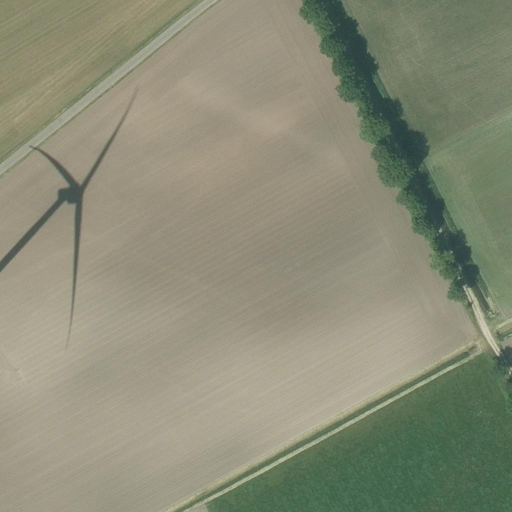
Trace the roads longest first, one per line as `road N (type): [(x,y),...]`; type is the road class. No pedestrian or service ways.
road 1 (track): [(511,377),(315,0)]
road 2 (unclassified): [(0,168),(208,0)]
